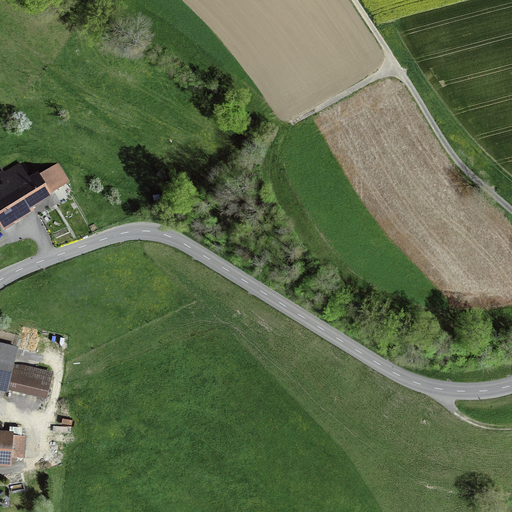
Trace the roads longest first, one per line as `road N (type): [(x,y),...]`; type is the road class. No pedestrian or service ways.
road 1 (tertiary): [(0,278),(105,238),(162,233),(412,380),(465,391),(511,384)]
road 2 (track): [(511,212),(440,140),(355,0)]
road 3 (track): [(285,127),(394,64)]
